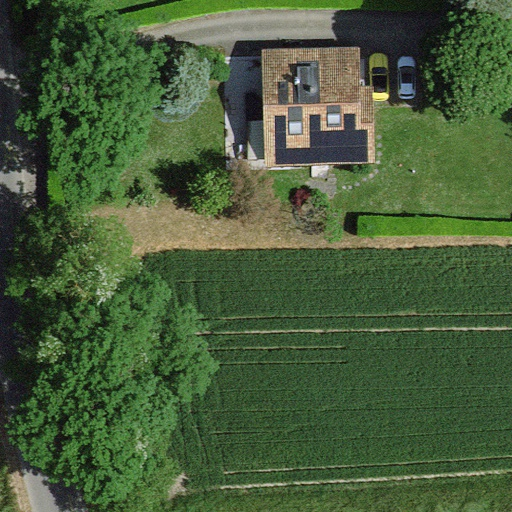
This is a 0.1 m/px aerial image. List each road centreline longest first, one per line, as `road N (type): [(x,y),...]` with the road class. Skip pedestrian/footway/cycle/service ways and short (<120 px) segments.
road 1 (residential): [(0,90),(224,28),(511,32)]
road 2 (unclassified): [(61,511),(0,231)]
